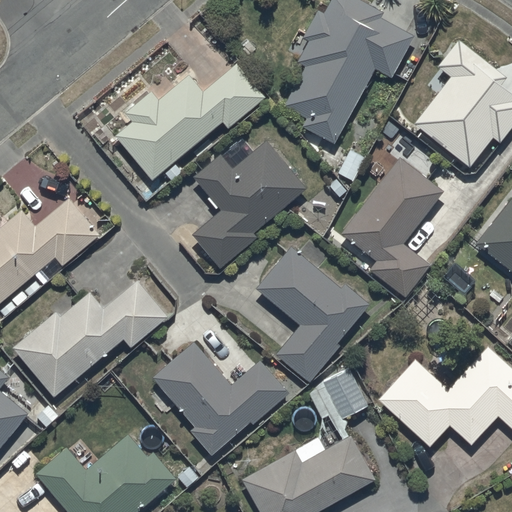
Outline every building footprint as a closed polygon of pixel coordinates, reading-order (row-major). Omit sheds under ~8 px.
[(336,137),(376,63),(393,72),(414,30),(381,12),(384,6),(371,0),(328,0),(325,7),(319,4),(305,32),(311,35),(299,57),(306,62),(285,101),(307,113),(302,121),(307,124),(302,134),(314,140),(320,130),(323,132),(315,147),(338,159),(346,143),(336,137)] [(451,72),(415,117),(472,161),(495,132),(502,137),(511,124),(511,67),(508,72),(459,34),(438,61),(451,72)] [(134,115),(116,130),(153,174),(162,166),(171,176),(182,167),(174,157),(222,116),(229,124),(267,91),(238,57),(204,85),(189,68),(159,93),(153,86),(128,107),(134,115)] [(221,203),(192,228),(222,263),(257,234),(253,229),(307,183),(267,136),(247,153),(241,147),(229,157),(222,149),(195,172),(210,190),(207,192),(216,203),(218,201),(221,203)] [(432,259),(404,238),(444,185),(400,152),(391,163),(384,157),(371,174),(379,180),(341,230),(377,257),(371,265),(407,292),(432,259)] [(511,190),(477,236),(511,264),(511,190)] [(0,298),(56,252),(63,260),(100,230),(70,194),(37,221),(21,202),(5,215),(0,209),(0,298)] [(338,337),(369,299),(345,278),(342,282),(290,240),(256,282),(302,319),(278,349),(312,376),(341,340),(338,337)] [(57,306),(13,341),(55,391),(124,335),(130,342),(169,311),(138,274),(104,302),(90,286),(60,310),(57,306)] [(231,379),(194,336),(154,372),(195,421),(191,424),(212,448),(251,415),(254,419),(290,389),(261,354),(231,379)] [(416,354),(379,394),(431,441),(451,420),(471,439),(497,410),(511,423),(511,361),(489,341),(450,384),(416,354)] [(310,511),(377,474),(344,414),(369,401),(351,363),(323,376),(310,389),(323,413),(319,431),(242,475),(263,511),(310,511)] [(29,408),(0,384),(0,383),(9,372),(0,364),(0,444),(29,408)] [(68,441),(36,468),(73,511),(132,511),(177,474),(154,446),(148,450),(129,427),(86,463),(68,441)]
